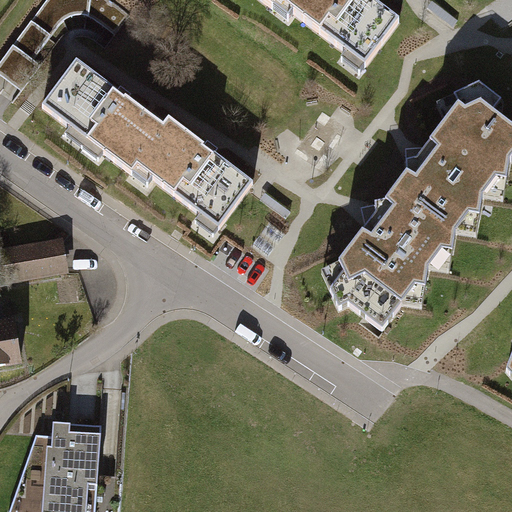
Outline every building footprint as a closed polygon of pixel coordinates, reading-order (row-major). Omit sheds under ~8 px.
[(271,0),(234,0),(235,0),(250,0),(264,10),(271,0)] [(271,0),(264,10),(281,23),(288,14),(340,52),(334,61),(355,77),(393,25),(358,0),(271,0)] [(157,133),(67,68),(35,112),(62,131),(55,141),(93,169),(100,159),(125,178),(157,133)] [(397,185),(461,231),(468,221),(482,223),(485,201),(498,183),(509,185),(511,164),(511,163),(511,124),(494,112),(501,102),(479,86),(456,95),(459,103),(416,160),(405,161),(405,175),(397,185)] [(157,133),(125,178),(142,190),(147,182),(196,218),(190,226),(208,239),(246,186),(163,126),(157,133)] [(385,202),(373,204),(375,213),(337,261),(347,288),(364,282),(402,311),(417,291),(428,293),(430,273),(443,255),(454,256),(456,238),(461,231),(397,185),(385,202)] [(59,245),(0,251),(0,265),(3,290),(64,283),(59,245)] [(12,323),(0,324),(0,367),(17,365),(12,323)] [(47,433),(32,432),(3,511),(90,511),(95,421),(67,420),(47,419),(47,433)]
